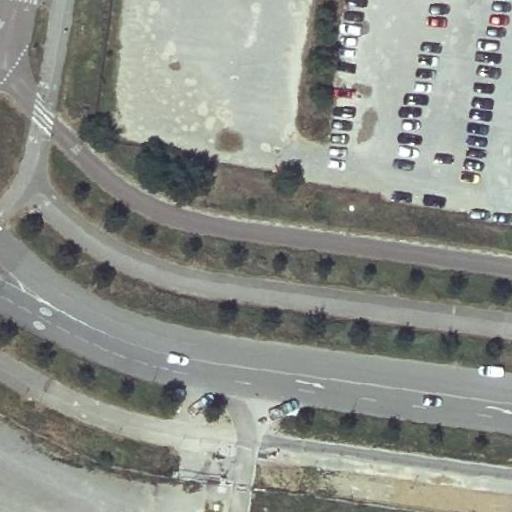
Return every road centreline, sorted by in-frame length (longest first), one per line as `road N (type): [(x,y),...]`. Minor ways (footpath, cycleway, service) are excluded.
road 1 (residential): [(511,403),(185,358),(64,311)]
road 2 (unknown): [(170,0),(165,37),(173,83),(200,106),(250,125)]
road 3 (unknown): [(468,0),(435,166)]
road 4 (unknown): [(371,153),(393,0)]
road 5 (unknown): [(250,125),(269,0)]
road 6 (unknown): [(250,125),(371,153)]
